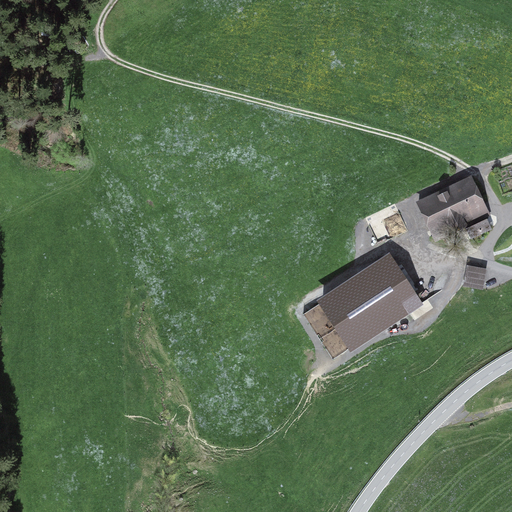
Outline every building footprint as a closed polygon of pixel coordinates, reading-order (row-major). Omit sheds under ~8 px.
[(480,205),(470,185),(421,209),(436,240),(464,226),(458,216),(480,205)] [(371,225),(380,242),(407,228),(398,211),(371,225)] [(471,237),(490,227),(486,220),(467,229),(471,237)] [(420,305),(388,257),(320,302),(352,350),(420,305)] [(484,269),(466,267),(464,284),(482,286),(484,269)]
